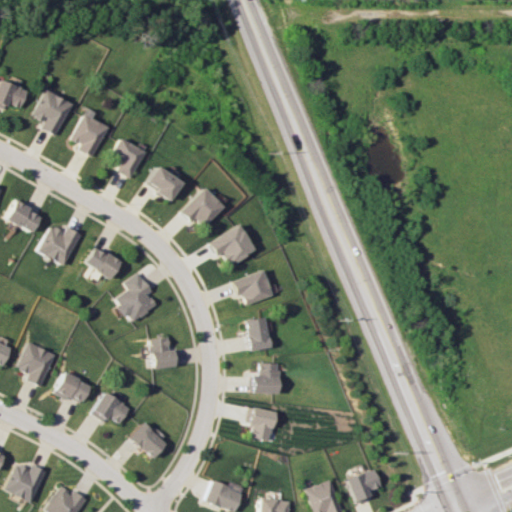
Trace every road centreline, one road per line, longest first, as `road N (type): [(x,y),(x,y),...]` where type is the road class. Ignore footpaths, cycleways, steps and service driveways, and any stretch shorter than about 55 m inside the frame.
road 1 (primary): [(461,511),(249,0)]
road 2 (residential): [(193,296),(155,244),(0,150)]
road 3 (residential): [(153,511),(177,492),(209,436),(210,335),(193,296)]
road 4 (residential): [(153,511),(89,456),(0,405)]
